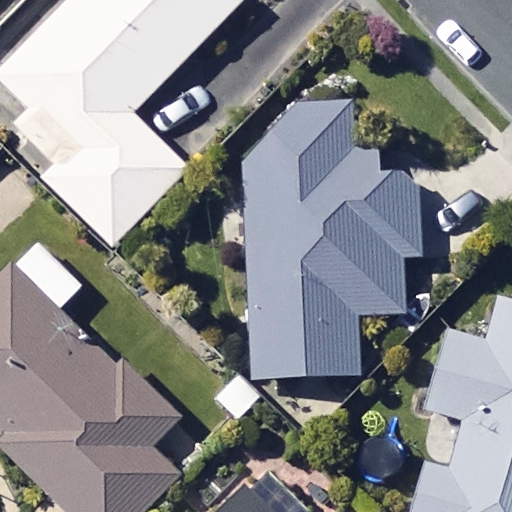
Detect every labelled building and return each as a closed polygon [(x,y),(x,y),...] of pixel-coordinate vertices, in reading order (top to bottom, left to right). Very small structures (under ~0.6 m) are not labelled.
[(235,2),(233,0),(63,0),(0,64),(0,83),(23,107),(9,122),(49,161),(36,174),(107,245),(184,168),(127,111),(235,2)] [(374,173),(347,91),(245,131),(241,156),(244,373),(354,372),(353,310),(398,310),(397,252),(413,252),(412,173),(374,173)] [(78,285),(31,238),(0,269),(0,429),(1,430),(0,431),(0,448),(64,511),(135,511),(173,474),(145,445),(166,424),(52,311),(78,285)] [(511,511),(511,301),(495,296),(482,341),(441,329),(418,406),(459,419),(445,466),(419,458),(402,511),(511,511)] [(367,511),(304,511),(256,464),(207,511),(372,511),(370,510),(367,511)]
